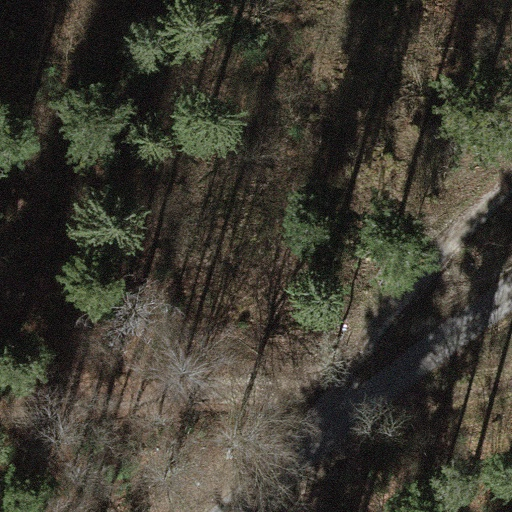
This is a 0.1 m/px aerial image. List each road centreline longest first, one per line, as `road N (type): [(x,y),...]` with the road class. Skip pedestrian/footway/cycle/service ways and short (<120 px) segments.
road 1 (unclassified): [(203,511),(310,414),(511,176)]
road 2 (track): [(511,285),(310,414)]
